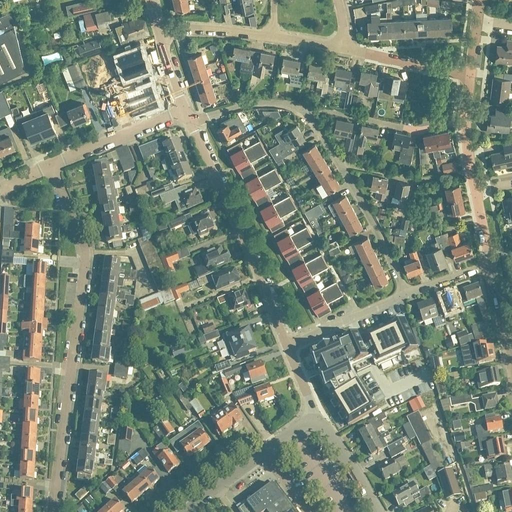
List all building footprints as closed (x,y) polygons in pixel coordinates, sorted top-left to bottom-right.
[(189,10),(187,0),(176,0),(173,1),(176,13),(189,10)] [(254,11),(251,0),(243,0),(231,2),(231,3),(221,5),(223,14),(230,13),(229,9),(239,6),(241,14),(254,11)] [(416,12),(414,0),(402,0),(403,6),(410,5),(411,13),(416,12)] [(89,2),(79,4),(82,13),(91,11),(89,2)] [(391,8),(391,2),(386,2),(387,12),(386,12),(386,21),(380,21),(380,38),(392,37),(392,21),(391,8)] [(379,11),(378,4),(365,7),(366,14),(371,13),(371,16),(379,15),(379,11)] [(360,19),(366,17),(363,7),(352,12),(358,29),(363,27),(360,19)] [(0,83),(25,72),(10,12),(0,17),(0,83)] [(98,26),(111,24),(109,13),(96,15),(98,26)] [(85,33),(97,31),(95,15),(83,17),(85,33)] [(380,38),(380,21),(379,15),(371,16),(371,22),(368,22),(367,22),(367,25),(365,25),(365,29),(367,29),(368,39),(380,38)] [(453,34),(452,17),(440,18),(441,35),(453,34)] [(123,25),(115,27),(120,44),(128,41),(149,35),(143,18),(123,25)] [(441,35),(440,18),(437,18),(428,19),(429,35),(441,35)] [(416,36),(416,19),(404,20),(404,37),(416,36)] [(429,35),(428,19),(416,19),(416,36),(429,35)] [(404,37),(404,20),(392,21),(392,37),(404,37)] [(103,51),(98,39),(78,47),(82,58),(103,51)] [(511,64),(511,41),(510,48),(497,46),(495,62),(511,64)] [(248,62),(251,50),(234,47),(232,58),(242,60),(240,70),(252,72),(254,65),(254,63),(248,62)] [(123,48),(112,52),(118,68),(144,59),(140,48),(125,54),(123,48)] [(271,69),(274,55),(261,52),(259,66),(254,65),(252,72),(250,83),(256,84),(257,75),(263,76),(265,67),(271,69)] [(110,54),(97,59),(101,67),(113,62),(110,54)] [(205,65),(201,54),(188,58),(192,70),(205,65)] [(144,59),(118,68),(123,85),(135,80),(133,75),(148,69),(144,59)] [(300,87),(303,73),(298,73),(300,62),(283,59),(281,69),(282,70),(281,73),(288,74),(290,79),(289,85),(300,87)] [(76,63),(66,67),(75,89),(85,85),(76,63)] [(326,97),(329,79),(324,78),(326,67),(310,64),(307,79),(318,81),(317,87),(322,88),(321,96),(326,97)] [(209,77),(205,65),(192,70),(195,81),(209,77)] [(334,80),(335,80),(334,85),(343,86),(342,90),(347,91),(345,102),(351,103),(354,84),(349,83),(351,72),(336,69),(334,80)] [(380,84),(375,83),(377,75),(361,72),(359,83),(366,84),(364,93),(377,95),(380,84)] [(507,101),(510,81),(511,81),(511,74),(504,74),(503,80),(493,79),(491,99),(507,101)] [(396,92),(399,79),(386,76),(384,90),(396,92)] [(212,88),(209,77),(195,81),(199,92),(212,88)] [(134,84),(122,88),(128,104),(155,95),(151,84),(136,89),(134,84)] [(216,100),(212,88),(199,92),(203,104),(216,100)] [(235,90),(239,102),(245,100),(241,88),(235,90)] [(0,117),(11,113),(2,92),(1,91),(0,91),(0,117)] [(155,95),(128,104),(132,114),(158,105),(155,95)] [(350,106),(349,112),(359,114),(360,108),(362,98),(354,97),(352,106),(350,106)] [(89,119),(83,104),(58,114),(63,125),(71,121),(73,125),(89,119)] [(51,105),(33,112),(43,137),(45,136),(46,139),(54,135),(53,133),(56,132),(48,114),(54,112),(51,105)] [(511,125),(511,111),(496,110),(495,116),(489,115),(487,132),(496,133),(496,131),(508,133),(509,125),(511,125)] [(111,116),(109,111),(98,115),(100,121),(111,116)] [(21,114),(15,117),(21,132),(27,130),(31,142),(33,141),(34,143),(43,140),(42,138),(43,137),(33,112),(22,117),(21,114)] [(222,127),(217,130),(223,141),(234,136),(233,135),(241,131),(246,129),(238,114),(220,124),(222,127)] [(352,123),(337,119),(337,121),(335,121),(334,126),(335,126),(334,132),(335,132),(334,137),(345,139),(345,134),(349,135),(352,123)] [(376,138),(378,129),(362,125),(360,136),(355,135),(354,140),(351,151),(362,154),(365,141),(375,143),(376,138)] [(280,143),(269,150),(276,162),(304,145),(301,141),(304,139),(296,126),(287,131),(286,128),(274,135),(280,143)] [(16,143),(9,127),(0,130),(0,154),(15,149),(13,144),(16,143)] [(410,164),(414,147),(408,145),(410,136),(395,132),(391,148),(401,150),(399,159),(404,160),(403,163),(410,164)] [(448,132),(435,134),(438,150),(439,150),(443,149),(444,151),(446,153),(454,151),(452,141),(450,141),(448,132)] [(438,150),(435,134),(423,137),(427,153),(432,151),(434,158),(436,158),(437,163),(438,163),(441,162),(440,155),(439,150),(438,150)] [(147,152),(163,146),(168,144),(165,138),(149,144),(145,146),(147,152)] [(351,151),(354,140),(347,138),(344,150),(350,151),(351,151)] [(182,153),(177,140),(168,144),(163,146),(167,158),(182,153)] [(234,163),(263,147),(259,141),(243,149),(239,142),(227,149),(234,163)] [(511,144),(503,146),(504,152),(491,155),(494,170),(511,166),(511,144)] [(321,155),(315,145),(303,152),(309,162),(321,155)] [(144,161),(150,159),(147,152),(145,146),(138,148),(144,161)] [(263,147),(234,163),(242,177),(255,170),(251,163),(267,154),(263,147)] [(182,153),(167,158),(168,159),(164,160),(168,173),(169,172),(187,165),(182,153)] [(309,162),(302,167),(305,172),(312,168),(315,173),(327,165),(321,155),(309,162)] [(136,168),(131,157),(125,159),(130,171),(136,168)] [(285,157),(276,162),(279,167),(288,162),(285,157)] [(130,171),(125,159),(119,161),(124,173),(130,171)] [(112,178),(111,173),(109,173),(106,160),(94,162),(96,168),(94,168),(94,170),(91,170),(92,177),(95,176),(96,181),(112,178)] [(457,171),(455,162),(442,165),(444,174),(457,171)] [(192,177),(187,165),(169,172),(171,178),(175,177),(177,183),(192,177)] [(322,183),(333,176),(327,165),(315,173),(322,183)] [(249,190),(278,175),(274,168),(258,177),(255,170),(242,177),(249,190)] [(266,190),(282,181),(278,175),(249,190),(257,204),(269,197),(266,190)] [(319,189),(323,196),(340,186),(333,176),(322,183),(311,189),(314,192),(319,189)] [(98,194),(115,191),(114,184),(120,183),(119,177),(112,178),(96,181),(98,194)] [(385,189),(386,180),(373,177),(372,182),(371,182),(370,187),(371,188),(371,190),(376,191),(375,199),(386,201),(389,190),(385,189)] [(156,190),(153,182),(146,184),(150,193),(156,190)] [(391,202),(399,204),(398,208),(404,209),(409,184),(397,182),(394,197),(392,197),(391,202)] [(462,199),(459,186),(453,187),(452,182),(441,184),(442,190),(445,189),(448,202),(462,199)] [(152,199),(150,193),(147,186),(141,189),(146,202),(152,199)] [(165,194),(163,188),(150,193),(152,199),(165,194)] [(146,202),(141,189),(135,191),(140,204),(146,202)] [(202,202),(198,193),(196,194),(194,190),(188,193),(186,189),(178,192),(177,190),(160,197),(164,206),(177,201),(178,204),(184,201),(187,209),(202,202)] [(117,190),(115,191),(98,194),(101,206),(116,203),(116,199),(119,198),(117,190)] [(264,218),(293,202),(289,195),(273,204),(269,197),(257,204),(264,218)] [(351,206),(345,196),(333,202),(338,213),(351,206)] [(511,198),(502,200),(504,210),(509,209),(511,219),(511,218),(511,198)] [(464,212),(462,199),(448,202),(451,215),(464,212)] [(285,225),(281,217),(297,209),(293,202),(264,218),(272,232),(285,225)] [(120,215),(118,208),(117,208),(116,203),(101,206),(103,219),(117,216),(120,215)] [(319,212),(316,205),(306,211),(309,217),(319,212)] [(351,206),(338,213),(335,215),(341,226),(344,224),(357,217),(351,206)] [(423,211),(424,207),(411,209),(410,214),(417,215),(422,214),(423,211)] [(213,228),(213,227),(214,226),(212,220),(210,221),(208,216),(199,220),(199,218),(192,221),(189,215),(185,217),(187,223),(182,226),(183,229),(188,227),(193,237),(198,235),(199,236),(208,232),(207,231),(213,228)] [(117,216),(103,219),(105,231),(121,228),(120,223),(118,223),(117,216)] [(168,224),(170,231),(182,226),(187,223),(185,217),(168,224)] [(315,217),(309,220),(312,227),(318,224),(315,217)] [(362,228),(357,217),(344,224),(350,235),(362,228)] [(407,230),(409,220),(402,219),(400,229),(407,230)] [(323,230),(320,223),(314,226),(318,233),(323,230)] [(139,225),(143,238),(149,236),(144,224),(139,225)] [(38,242),(39,228),(26,227),(25,234),(10,233),(11,226),(3,226),(2,239),(10,240),(25,241),(38,242)] [(121,228),(105,231),(108,244),(121,241),(120,235),(131,233),(130,227),(121,228)] [(281,249),(310,233),(306,227),(290,235),(286,228),(273,235),(281,249)] [(400,229),(399,236),(405,237),(407,230),(400,229)] [(301,256),(297,249),(313,240),(310,233),(281,249),(288,263),(301,256)] [(473,255),(468,243),(459,246),(458,241),(459,240),(457,234),(448,237),(447,233),(441,235),(446,248),(451,246),(452,249),(451,249),(456,261),(473,255)] [(394,243),(404,244),(405,237),(386,235),(388,241),(394,242),(394,243)] [(446,264),(441,250),(446,248),(441,235),(435,237),(437,243),(431,245),(434,251),(427,253),(428,257),(431,265),(432,269),(446,264)] [(149,236),(143,238),(137,241),(139,246),(151,242),(149,236)] [(372,248),(367,237),(348,246),(352,254),(358,251),(360,254),(372,248)] [(38,255),(38,242),(25,241),(24,255),(38,255)] [(326,246),(328,251),(338,247),(339,246),(337,241),(326,246)] [(154,247),(151,242),(139,246),(142,252),(154,247)] [(156,253),(154,247),(142,252),(144,258),(156,253)] [(340,252),(338,247),(328,251),(332,259),(336,257),(334,255),(340,252)] [(214,273),(212,269),(230,262),(226,252),(222,254),(220,248),(198,258),(201,267),(195,270),(199,279),(214,273)] [(377,259),(372,248),(360,254),(365,265),(377,259)] [(422,270),(418,260),(415,251),(409,253),(411,258),(404,261),(405,265),(404,265),(408,275),(409,275),(409,277),(416,275),(415,273),(422,270)] [(158,259),(156,253),(144,258),(146,264),(158,259)] [(174,271),(171,263),(178,260),(175,253),(161,259),(166,274),(174,271)] [(296,276),(325,261),(321,254),(305,263),(301,256),(288,263),(296,276)] [(105,259),(104,272),(120,274),(120,269),(118,269),(119,261),(105,259)] [(161,265),(160,263),(158,259),(146,264),(149,270),(161,265)] [(383,270),(377,259),(365,265),(370,276),(383,270)] [(316,283),(312,276),(328,267),(325,261),(296,276),(303,290),(316,283)] [(46,278),(46,266),(33,265),(33,266),(28,265),(27,267),(26,277),(46,278)] [(151,276),(163,271),(161,265),(149,270),(151,276)] [(200,287),(213,281),(214,284),(219,282),(221,288),(239,281),(234,270),(222,275),(221,273),(212,277),(211,275),(186,285),(171,291),(175,301),(181,299),(179,294),(199,286),(200,287)] [(388,281),(383,270),(370,276),(375,287),(388,281)] [(165,276),(163,271),(151,276),(153,281),(165,276)] [(116,287),(122,287),(123,280),(129,281),(129,280),(130,276),(120,274),(104,272),(102,285),(116,287)] [(341,277),(346,286),(351,283),(347,274),(341,277)] [(0,288),(9,288),(9,276),(1,275),(0,288)] [(167,282),(165,276),(153,281),(156,287),(167,282)] [(45,290),(46,278),(26,277),(24,277),(24,282),(32,283),(32,288),(32,289),(45,290)] [(311,304),(340,288),(336,281),(320,290),(316,283),(303,290),(311,304)] [(170,288),(167,282),(156,287),(158,293),(159,293),(170,288)] [(115,294),(116,287),(102,285),(100,298),(116,300),(126,301),(133,302),(134,298),(124,296),(125,295),(115,294)] [(462,305),(476,300),(484,324),(490,322),(477,286),(463,291),(465,296),(460,298),(462,305)] [(0,299),(8,300),(9,288),(0,288),(0,299)] [(175,301),(170,288),(159,293),(159,294),(139,302),(143,312),(163,304),(164,305),(175,301)] [(331,311),(327,303),(343,295),(340,288),(311,304),(318,318),(331,311)] [(27,289),(26,295),(24,295),(23,301),(44,302),(45,290),(32,289),(27,289)] [(250,304),(247,299),(246,299),(244,294),(234,297),(233,293),(217,299),(220,306),(226,303),(230,313),(237,311),(237,312),(243,310),(242,308),(249,306),(248,304),(250,304)] [(459,311),(458,307),(453,295),(441,299),(449,321),(455,319),(453,313),(459,311)] [(113,312),(114,305),(116,305),(116,300),(100,298),(99,311),(113,312)] [(43,314),(44,302),(23,301),(23,307),(31,307),(30,312),(25,312),(25,313),(43,314)] [(440,311),(435,313),(431,302),(417,307),(418,309),(413,311),(418,325),(432,320),(435,328),(445,325),(440,311)] [(113,312),(99,311),(97,323),(113,325),(114,319),(112,319),(113,312)] [(43,321),(43,314),(25,313),(22,325),(47,326),(47,321),(43,321)] [(390,326),(365,338),(378,367),(417,350),(416,347),(403,320),(389,326),(390,326)] [(97,323),(95,336),(109,338),(110,330),(112,331),(113,325),(97,323)] [(46,331),(47,326),(22,325),(21,331),(29,331),(29,337),(42,338),(42,331),(46,331)] [(215,332),(212,326),(209,327),(208,325),(202,327),(205,335),(215,332)] [(483,340),(490,337),(488,331),(481,333),(479,334),(476,325),(470,327),(475,341),(482,338),(483,340)] [(237,332),(236,330),(226,334),(227,335),(222,336),(224,341),(222,341),(225,349),(252,339),(248,329),(237,332)] [(219,338),(216,331),(203,336),(206,343),(219,338)] [(465,331),(456,335),(460,347),(470,343),(474,341),(472,334),(467,336),(465,331)] [(316,352),(310,355),(316,368),(318,367),(321,373),(318,374),(324,388),(329,386),(333,393),(329,395),(333,401),(330,403),(334,410),(337,408),(340,414),(337,415),(341,422),(344,421),(348,426),(376,409),(370,400),(368,402),(356,382),(351,375),(348,367),(353,365),(357,373),(371,367),(356,334),(342,340),(344,343),(338,345),(337,342),(330,345),(326,346),(327,348),(320,351),(319,349),(316,351),(316,352)] [(109,344),(109,338),(95,336),(94,349),(114,351),(110,350),(111,344),(109,344)] [(203,336),(197,338),(200,345),(206,343),(203,336)] [(41,350),(42,338),(29,337),(24,337),(24,349),(41,350)] [(245,354),(256,350),(252,339),(225,349),(228,357),(230,357),(231,361),(236,359),(236,360),(246,356),(245,354)] [(472,346),(463,348),(467,367),(477,365),(477,363),(481,363),(495,360),(492,347),(487,348),(486,342),(472,345),(472,346)] [(6,353),(3,353),(3,348),(0,347),(0,365),(9,366),(10,359),(5,359),(6,353)] [(176,351),(178,357),(185,354),(183,348),(176,351)] [(41,362),(41,350),(24,349),(23,361),(41,362)] [(108,364),(109,356),(114,357),(114,351),(94,349),(92,362),(108,364)] [(127,372),(128,364),(116,362),(114,371),(127,372)] [(230,369),(228,362),(215,367),(217,374),(230,369)] [(245,364),(223,372),(225,379),(241,373),(242,375),(245,382),(264,376),(265,375),(260,363),(246,368),(245,364)] [(474,376),(472,370),(462,372),(463,378),(474,376)] [(500,385),(497,370),(484,372),(484,373),(476,374),(479,389),(500,385)] [(126,379),(127,372),(114,371),(114,377),(126,379)] [(26,372),(25,385),(39,386),(40,373),(26,372)] [(105,383),(106,375),(91,373),(89,386),(105,389),(108,389),(109,384),(105,383)] [(231,394),(225,379),(218,382),(223,397),(231,394)] [(434,382),(438,396),(446,394),(441,379),(434,382)] [(24,399),(38,400),(39,386),(25,385),(24,399)] [(424,401),(437,396),(434,385),(420,389),(424,401)] [(102,394),(104,394),(105,389),(89,386),(87,399),(101,401),(102,394)] [(258,403),(273,397),(269,386),(254,391),(252,386),(231,394),(240,406),(257,400),(258,403)] [(179,390),(174,394),(180,401),(184,398),(179,390)] [(498,409),(496,396),(483,399),(472,400),(471,396),(449,400),(451,408),(470,403),(475,405),(476,413),(498,409)] [(419,411),(425,408),(419,397),(413,400),(419,411)] [(192,408),(189,404),(184,398),(180,401),(187,411),(192,408)] [(38,413),(38,400),(24,399),(23,412),(38,413)] [(100,408),(101,401),(87,399),(85,412),(101,414),(102,408),(100,408)] [(205,415),(202,411),(195,400),(189,404),(192,408),(199,419),(205,415)] [(449,400),(440,401),(444,413),(450,412),(449,408),(451,408),(449,400)] [(238,423),(242,420),(232,406),(221,413),(232,427),(233,429),(239,425),(238,423)] [(409,423),(421,417),(418,411),(406,417),(409,423)] [(38,413),(23,412),(23,426),(37,427),(38,413)] [(99,419),(101,419),(101,414),(85,412),(84,424),(98,426),(99,419)] [(232,427),(221,413),(211,421),(216,428),(214,430),(219,437),(232,427)] [(381,421),(386,419),(383,413),(367,422),(370,427),(359,433),(365,445),(380,436),(377,430),(384,426),(381,421)] [(412,428),(424,422),(421,417),(409,423),(412,428)] [(175,432),(167,423),(165,419),(156,425),(166,439),(175,432)] [(502,430),(500,419),(486,421),(487,426),(476,428),(478,440),(488,438),(490,437),(489,432),(502,430)] [(414,434),(426,428),(424,422),(412,428),(414,434)] [(209,444),(200,432),(202,430),(197,423),(185,432),(199,452),(205,448),(204,448),(209,444)] [(98,426),(84,424),(82,437),(98,439),(99,434),(97,433),(98,426)] [(23,426),(22,439),(36,440),(37,427),(23,426)] [(429,434),(426,428),(414,434),(417,440),(429,434)] [(130,453),(133,430),(122,429),(120,441),(119,441),(118,451),(130,453)] [(194,456),(199,452),(185,432),(174,439),(188,459),(193,455),(194,456)] [(387,447),(383,440),(390,436),(387,432),(380,436),(365,445),(369,451),(368,451),(367,453),(369,456),(370,457),(377,453),(378,453),(379,453),(379,452),(387,447)] [(432,439),(429,434),(417,440),(420,445),(432,439)] [(466,441),(464,434),(453,436),(455,443),(466,441)] [(82,437),(80,450),(95,451),(96,444),(98,445),(98,439),(82,437)] [(502,440),(489,443),(488,438),(478,440),(481,451),(492,449),(494,459),(505,457),(505,456),(507,456),(506,448),(504,449),(502,440)] [(22,439),(21,453),(35,454),(36,440),(22,439)] [(402,446),(405,444),(402,439),(387,447),(390,452),(395,449),(402,446)] [(435,445),(432,439),(420,445),(423,451),(435,445)] [(179,466),(168,451),(163,443),(157,448),(157,449),(152,453),(157,460),(157,459),(168,474),(179,466)] [(438,451),(435,445),(423,451),(426,457),(438,451)] [(459,454),(466,453),(464,445),(457,446),(459,454)] [(391,459),(405,451),(402,446),(395,449),(390,452),(388,453),(391,459)] [(94,459),(95,451),(80,450),(79,462),(95,464),(96,459),(94,459)] [(440,456),(438,451),(426,457),(428,462),(440,456)] [(21,453),(20,466),(34,467),(35,454),(21,453)] [(409,467),(405,460),(402,455),(392,461),(392,460),(378,468),(385,480),(409,467)] [(144,461),(139,456),(133,461),(137,466),(144,461)] [(443,462),(440,456),(428,462),(431,468),(443,462)] [(91,477),(92,470),(94,470),(95,464),(79,462),(77,475),(77,480),(85,482),(86,476),(91,477)] [(127,462),(121,467),(124,471),(130,465),(127,462)] [(446,467),(443,462),(431,468),(434,473),(446,467)] [(34,467),(20,466),(15,466),(15,471),(20,471),(19,480),(34,481),(34,467)] [(511,482),(511,479),(509,466),(499,468),(499,469),(485,472),(487,477),(496,475),(498,485),(511,482)] [(159,480),(150,469),(140,477),(149,488),(159,480)] [(437,474),(446,500),(460,495),(451,469),(437,474)] [(149,488),(140,477),(140,478),(137,474),(132,478),(135,482),(131,485),(140,496),(149,488)] [(106,482),(112,490),(117,485),(111,478),(106,482)] [(140,496),(131,485),(129,482),(120,491),(131,504),(140,496)] [(112,491),(105,483),(100,488),(106,495),(112,491)] [(238,510),(239,511),(265,511),(283,499),(272,484),(238,510)] [(410,484),(392,494),(399,506),(403,504),(405,506),(414,501),(418,499),(420,503),(432,497),(426,487),(415,494),(410,484)] [(494,491),(493,485),(473,489),(474,495),(485,493),(494,491)] [(79,501),(89,492),(84,487),(75,496),(79,501)] [(12,496),(11,502),(32,503),(33,498),(36,498),(37,491),(20,490),(19,496),(12,496)] [(511,492),(507,494),(500,496),(503,511),(511,509),(511,492)] [(487,500),(485,493),(474,495),(476,502),(487,500)] [(94,501),(90,497),(85,501),(89,505),(94,501)] [(292,511),(293,511),(283,499),(265,511),(292,511)] [(121,511),(124,511),(114,500),(105,509),(108,511),(121,511)] [(19,508),(18,511),(31,511),(32,503),(11,502),(11,507),(19,508)]
